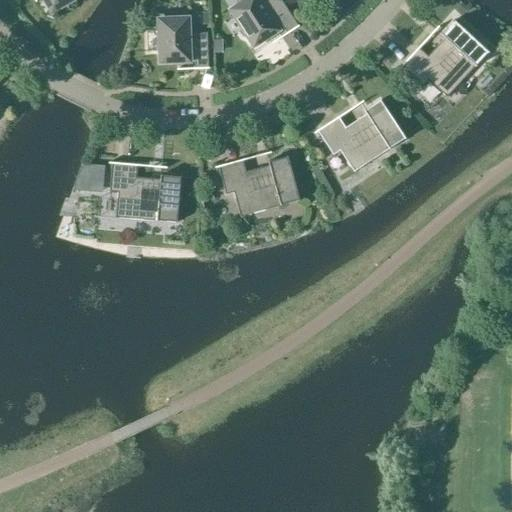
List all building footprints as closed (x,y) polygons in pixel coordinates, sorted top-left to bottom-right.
[(43,0),(51,13),(72,0),(43,0)] [(231,11),(254,46),(282,28),(286,34),(286,35),(298,27),(298,26),(298,27),(280,0),(236,0),(236,1),(239,6),(231,11)] [(209,13),(200,14),(201,25),(209,25),(209,13)] [(158,15),(160,63),(194,62),(194,69),(194,70),(208,70),(208,69),(207,34),(187,34),(187,20),(177,20),(177,14),(158,15)] [(488,54),(454,22),(441,37),(444,39),(427,57),(419,49),(418,48),(399,69),(399,70),(402,68),(422,87),(428,81),(447,98),(488,54)] [(338,118),(314,133),(315,134),(317,133),(333,156),(340,152),(354,173),(405,140),(379,101),(363,112),(365,115),(345,128),(338,118)] [(299,202),(287,157),(268,162),(269,166),(246,173),(242,161),(243,161),(242,160),(215,168),(215,169),(218,168),(225,195),(233,193),(240,218),(299,202)] [(176,224),(180,178),(160,176),(160,180),(136,178),(137,166),(137,165),(108,163),(108,164),(112,164),(109,193),(117,193),(115,219),(176,224)]
